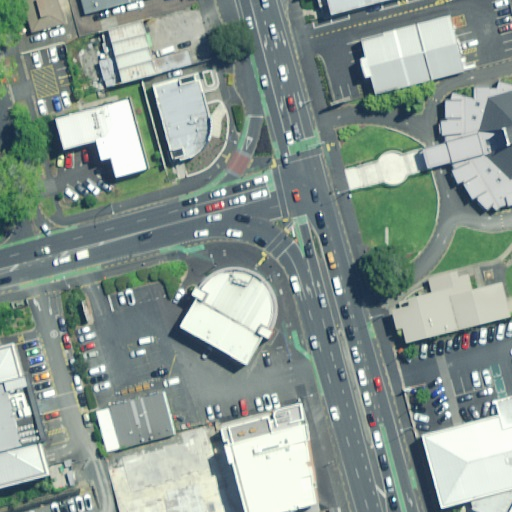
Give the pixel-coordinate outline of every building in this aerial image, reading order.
[(61,21),(55,0),(17,0),(26,30),(61,21)] [(77,0),(80,10),(119,0),(77,0)] [(319,0),(325,20),(395,0),(319,0)] [(458,14),(366,39),(381,93),(473,68),(458,14)] [(101,83),(121,77),(152,68),(187,59),(185,50),(150,59),(138,15),(100,25),(108,51),(93,55),(101,83)] [(207,62),(148,79),(163,153),(169,155),(182,152),(193,144),(201,132),(202,115),(196,88),(214,84),(207,62)] [(492,213),(511,207),(511,81),(450,99),(449,141),(425,148),(431,169),(454,163),(492,213)] [(123,90),(47,110),(57,145),(89,137),(93,154),(102,151),(108,173),(143,164),(123,90)] [(203,285),(180,326),(252,368),(269,340),(274,316),(274,298),(260,279),(244,271),(224,273),(203,285)] [(396,332),(401,349),(508,319),(507,316),(511,314),(511,297),(505,300),(501,285),(471,293),(465,271),(425,282),(429,295),(397,303),(399,311),(386,315),(391,334),(396,332)] [(44,359),(0,370),(0,511),(78,492),(44,359)] [(161,388),(106,402),(118,450),(174,436),(161,388)] [(511,511),(511,393),(498,397),(501,409),(414,431),(435,511),(442,511),(468,505),(470,511),(469,511),(511,511)] [(283,497),(265,423),(228,432),(246,506),(283,497)]
